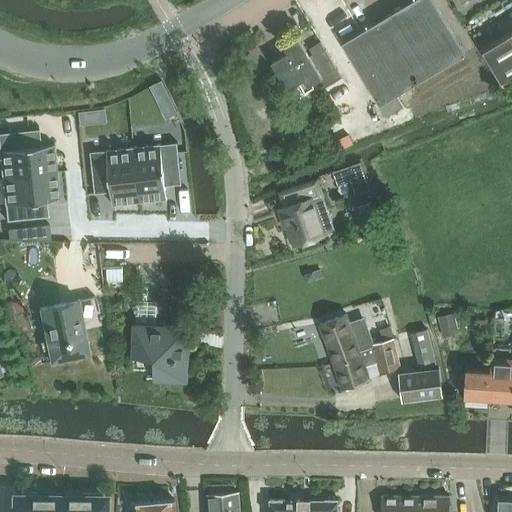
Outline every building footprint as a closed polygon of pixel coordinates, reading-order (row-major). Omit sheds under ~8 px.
[(380,104),(466,53),(433,0),(412,0),(364,29),(343,42),(380,104)] [(511,32),(484,50),(502,81),(511,77),(511,32)] [(288,52),(272,61),(288,89),(304,79),(308,86),(318,80),(323,88),(343,76),(321,40),(307,49),(300,36),(284,45),(288,52)] [(386,117),(404,106),(397,96),(380,107),(386,117)] [(104,108),(80,111),(82,123),(105,120),(104,108)] [(39,126),(0,130),(0,157),(2,175),(57,168),(54,141),(41,143),(39,126)] [(161,143),(133,146),(139,202),(167,198),(165,185),(182,183),(177,142),(161,143)] [(107,149),(90,151),(94,193),(111,191),(112,205),(139,202),(133,146),(107,149)] [(57,168),(2,175),(8,219),(50,213),(48,197),(61,195),(57,168)] [(323,232),(334,228),(317,179),(287,190),(292,204),(280,209),(283,220),(286,219),(296,246),(324,236),(323,232)] [(372,204),(359,208),(367,234),(381,230),(372,204)] [(8,238),(50,238),(48,223),(7,228),(8,238)] [(107,281),(123,280),(122,266),(107,267),(107,281)] [(321,269),(305,273),(308,281),(323,277),(321,269)] [(96,295),(79,299),(85,326),(102,323),(96,295)] [(79,299),(40,307),(52,362),(64,359),(72,359),(79,356),(91,354),(85,326),(79,299)] [(459,334),(454,312),(439,316),(445,337),(459,334)] [(350,313),(322,321),(324,329),(342,386),(368,377),(364,365),(378,361),(380,372),(400,366),(395,340),(374,345),(365,316),(352,320),(350,313)] [(186,379),(189,326),(136,324),(134,355),(156,357),(155,378),(186,379)] [(421,369),(399,372),(403,401),(444,395),(439,367),(437,367),(431,341),(429,330),(413,334),(415,344),(421,369)] [(511,400),(511,359),(491,358),(490,371),(488,399),(511,400)] [(488,399),(490,371),(467,369),(464,397),(488,399)] [(57,511),(58,496),(39,495),(39,491),(37,491),(21,491),(21,495),(12,495),(12,511),(57,511)] [(239,511),(238,491),(209,494),(210,511),(239,511)] [(81,496),(58,496),(57,511),(107,511),(108,497),(99,496),(99,493),(82,492),(81,492),(81,496)] [(384,494),(383,511),(418,511),(418,494),(384,494)] [(449,511),(450,495),(418,494),(418,511),(449,511)] [(511,511),(511,494),(496,494),(495,511),(511,511)] [(306,511),(306,498),(272,498),(271,511),(306,511)] [(337,511),(338,499),(306,498),(306,511),(337,511)] [(175,511),(174,500),(127,504),(127,511),(175,511)]
